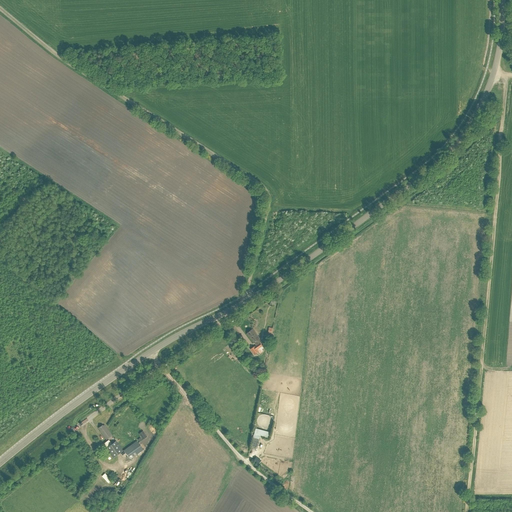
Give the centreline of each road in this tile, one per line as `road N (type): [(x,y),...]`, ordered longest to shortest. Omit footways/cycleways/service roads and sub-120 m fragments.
road 1 (tertiary): [(0,463),(151,351),(257,295),(442,157),(487,91),(500,0)]
road 2 (track): [(466,511),(503,74)]
road 3 (track): [(247,292),(270,196),(260,184),(67,61),(0,8)]
road 4 (track): [(311,511),(232,448),(151,351)]
